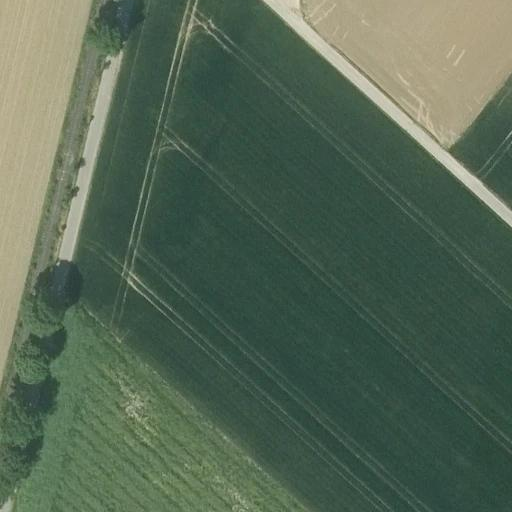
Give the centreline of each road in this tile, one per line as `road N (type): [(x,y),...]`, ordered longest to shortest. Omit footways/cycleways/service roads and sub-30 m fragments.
road 1 (track): [(0,511),(124,0)]
road 2 (track): [(265,0),(511,224)]
